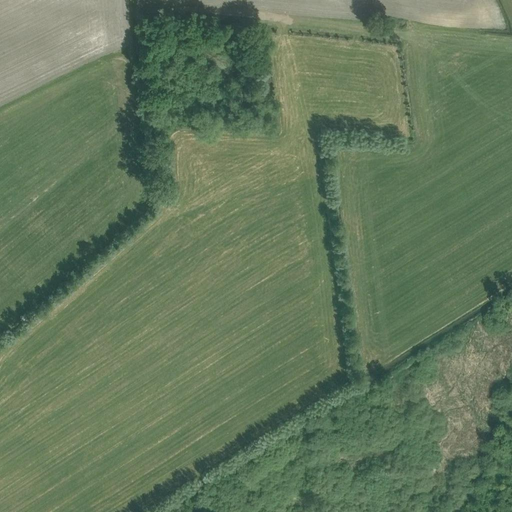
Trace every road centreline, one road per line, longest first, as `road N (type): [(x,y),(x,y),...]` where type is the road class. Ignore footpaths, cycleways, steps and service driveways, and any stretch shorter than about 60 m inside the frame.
road 1 (track): [(142,11),(409,36)]
road 2 (track): [(167,214),(142,11)]
